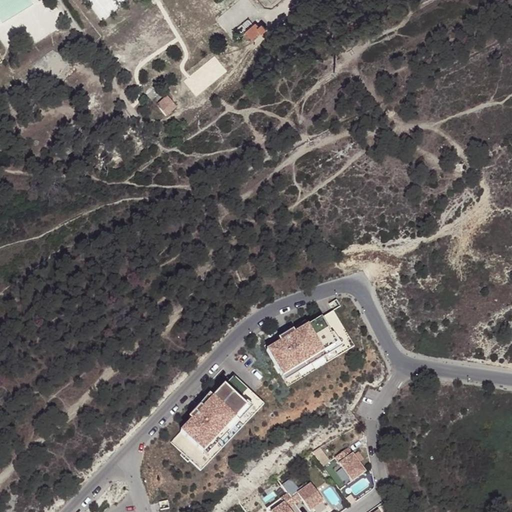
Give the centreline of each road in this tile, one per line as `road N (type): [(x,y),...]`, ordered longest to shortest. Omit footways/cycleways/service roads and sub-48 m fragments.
road 1 (residential): [(402,364),(355,287),(279,304),(125,454)]
road 2 (residential): [(402,364),(373,419),(380,492),(352,511)]
